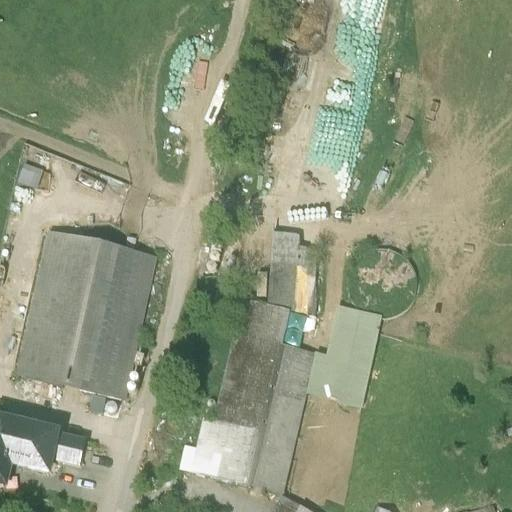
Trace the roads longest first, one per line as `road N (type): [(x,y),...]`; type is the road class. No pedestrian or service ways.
road 1 (track): [(0,128),(199,208),(245,0)]
road 2 (residential): [(132,511),(199,208)]
